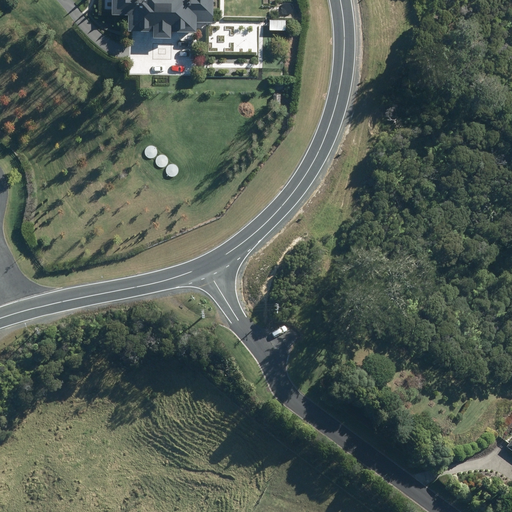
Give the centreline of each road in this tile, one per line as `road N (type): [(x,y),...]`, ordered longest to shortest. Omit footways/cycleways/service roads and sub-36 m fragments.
road 1 (unclassified): [(444,511),(288,395),(208,264)]
road 2 (tertiary): [(340,0),(342,72),(318,153),(285,203),(208,264)]
road 3 (tertiary): [(208,264),(149,284),(20,308)]
